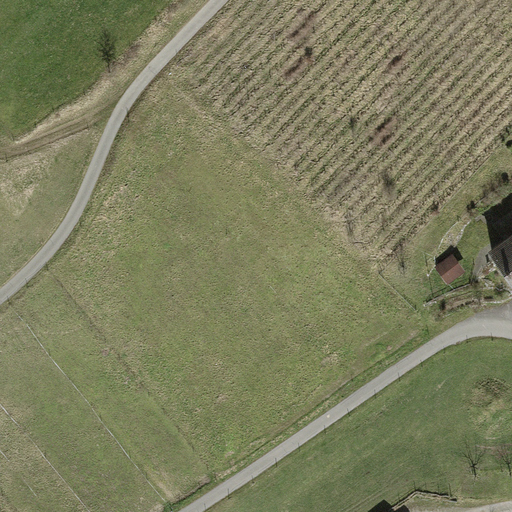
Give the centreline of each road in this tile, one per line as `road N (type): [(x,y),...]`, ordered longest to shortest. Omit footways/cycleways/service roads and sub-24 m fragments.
road 1 (unclassified): [(226,0),(141,86),(76,238),(0,304)]
road 2 (unclassified): [(185,511),(443,338),(511,327)]
road 3 (track): [(141,86),(55,137),(0,143)]
